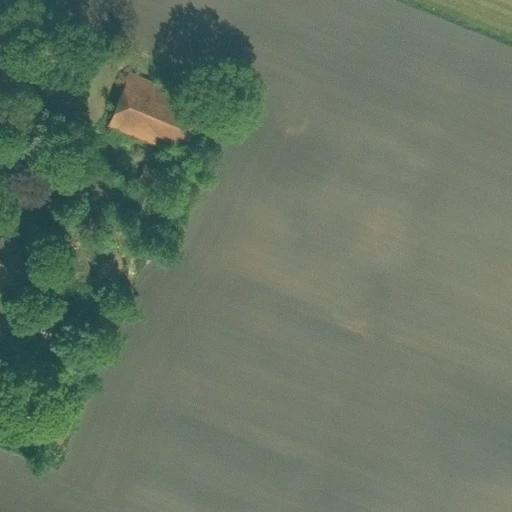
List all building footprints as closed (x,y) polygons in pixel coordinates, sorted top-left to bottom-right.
[(26,49),(1,38),(0,41),(0,76),(12,82),(26,49)] [(174,92),(126,72),(104,125),(153,146),(155,142),(180,153),(198,108),(172,97),(174,92)] [(192,168),(179,163),(173,176),(143,164),(136,181),(175,197),(177,194),(181,196),(192,168)] [(155,198),(133,189),(122,215),(144,224),(155,198)] [(78,231),(59,222),(47,247),(53,250),(49,258),(58,262),(62,254),(66,256),(78,231)] [(31,251),(0,239),(0,283),(17,289),(31,251)]
